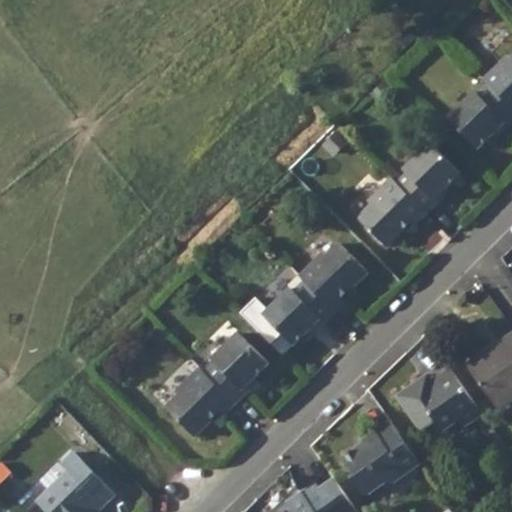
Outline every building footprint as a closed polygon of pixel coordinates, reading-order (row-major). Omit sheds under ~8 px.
[(511,57),(510,56),(486,80),(492,85),(511,105),(511,57)] [(511,124),(511,105),(492,85),(481,96),(477,93),(450,120),(480,150),(499,131),(503,135),(511,124)] [(408,175),(398,185),(427,214),(444,197),(441,194),(460,174),(431,146),(404,172),(408,175)] [(398,185),(393,180),(369,203),(372,207),(359,220),(387,248),(412,223),(416,226),(427,214),(398,185)] [(325,255),(302,278),(307,283),(337,313),(347,303),(343,299),(369,274),(341,246),(328,258),(325,255)] [(337,313),(307,283),(295,294),(292,292),(266,318),(295,348),(314,329),(317,333),(337,313)] [(218,363),(208,374),(237,404),(255,386),(253,383),(271,364),(241,334),(215,360),(218,363)] [(511,334),(468,365),(495,406),(510,396),(511,399),(511,334)] [(482,414),(449,367),(432,378),(436,384),(428,389),(421,380),(397,396),(421,430),(434,421),(442,431),(460,419),(465,425),(482,414)] [(208,374),(202,369),(179,393),(182,396),(169,409),(198,438),(222,413),(226,417),(237,404),(208,374)] [(511,399),(510,396),(495,406),(500,411),(511,401),(511,399)] [(353,474),(352,477),(364,493),(367,494),(384,482),(392,483),(419,464),(389,421),(361,441),(362,444),(342,459),(353,474)] [(70,472),(39,503),(47,511),(98,511),(115,495),(74,454),(63,464),(70,472)] [(364,493),(352,477),(352,481),(361,493),(364,493)] [(355,511),(333,480),(319,490),(315,483),(290,501),(288,507),(291,510),(288,511),(355,511)]
